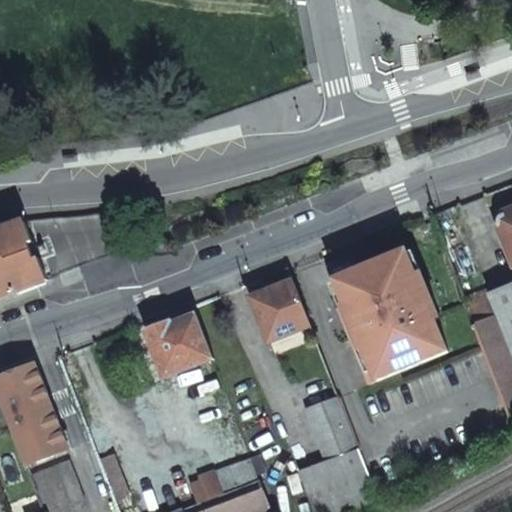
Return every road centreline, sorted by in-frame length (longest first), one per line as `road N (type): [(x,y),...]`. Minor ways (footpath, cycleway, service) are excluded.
road 1 (secondary): [(0,342),(511,150)]
road 2 (secondary): [(348,130),(213,174),(0,195)]
road 3 (unknown): [(35,328),(107,509)]
road 4 (secondary): [(511,74),(348,130)]
road 5 (unclassified): [(321,0),(348,130)]
